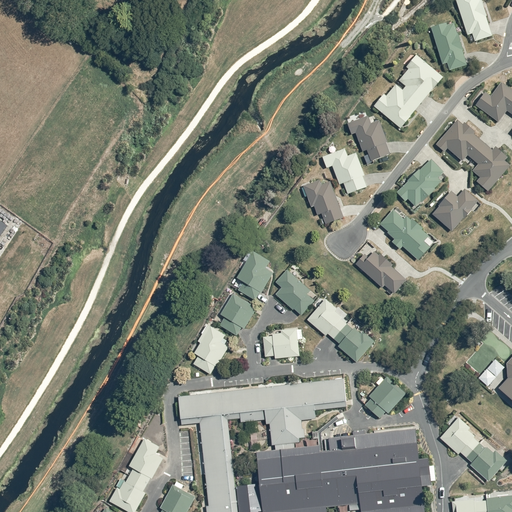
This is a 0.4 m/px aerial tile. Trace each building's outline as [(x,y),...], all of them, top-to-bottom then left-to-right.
[(456,0),(468,36),(473,34),(475,41),(493,36),(481,0),(456,0)] [(447,23),(431,27),(443,66),(447,64),(449,70),(467,66),(455,23),(448,25),(447,23)] [(377,109),(402,130),(444,78),(418,55),(399,81),(406,86),(402,91),(396,85),(377,109)] [(492,95),(486,92),(476,106),(499,122),(508,111),(511,114),(511,89),(502,82),(492,95)] [(369,116),(348,124),(352,135),(356,133),(363,152),(367,150),(372,162),(391,154),(378,121),(372,124),(369,116)] [(493,150),(458,120),(440,142),(464,162),(469,156),(479,165),(474,171),(481,178),(477,183),(489,193),(511,166),(505,161),(509,157),(496,147),(493,150)] [(349,156),(345,149),(323,157),(327,168),(333,166),(340,186),(344,184),(349,195),(369,188),(357,153),(349,156)] [(444,173),(432,159),(397,193),(406,202),(409,200),(416,207),(442,182),(438,178),(444,173)] [(344,218),(331,181),(323,184),(321,180),(304,186),(315,218),(323,214),(327,225),(344,218)] [(458,197),(452,192),(433,214),(453,231),(479,200),(466,189),(458,197)] [(403,220),(393,210),(379,226),(419,261),(431,247),(425,242),(430,236),(407,216),(403,220)] [(6,211),(3,215),(0,219),(0,232),(6,237),(14,226),(25,234),(29,229),(10,214),(6,211)] [(237,292),(255,302),(260,294),(261,295),(273,274),(265,269),(270,262),(253,252),(236,279),(242,284),(237,292)] [(365,254),(356,265),(383,288),(385,286),(396,295),(409,281),(375,252),(370,258),(365,254)] [(311,292),(287,271),(275,284),(282,289),(277,296),(301,318),(315,302),(307,296),(311,292)] [(257,308),(233,295),(220,316),(224,319),(220,327),(236,337),(242,329),(244,331),(257,308)] [(337,310),(325,300),(306,321),(325,339),(328,336),(340,346),(338,348),(357,363),(375,343),(361,332),(360,334),(335,312),(337,310)] [(226,336),(208,327),(197,343),(200,345),(193,355),(198,358),(194,365),(211,376),(228,348),(221,344),(226,336)] [(273,338),(264,339),(266,358),(275,357),(275,359),(300,357),(298,341),(303,341),(301,330),(281,332),(281,335),(273,336),(273,338)] [(511,349),(495,369),(499,372),(490,383),(511,401),(511,349)] [(406,395),(387,377),(369,398),(370,400),(365,407),(381,420),(406,395)] [(359,506),(359,511),(423,511),(421,490),(431,489),(428,460),(418,461),(416,429),(325,440),(325,448),(305,449),(255,454),(258,486),(237,488),(228,423),(269,418),(272,445),(304,442),(301,422),(315,421),(314,412),(347,408),(344,378),(178,398),(181,426),(199,424),(206,511),(326,511),(326,510),(359,506)] [(471,430),(458,419),(440,439),(459,457),(461,455),(472,465),(470,467),(488,484),(507,462),(495,451),(493,454),(469,432),(471,430)] [(117,489),(109,503),(126,511),(135,511),(163,459),(156,456),(159,448),(143,441),(128,468),(130,471),(120,490),(117,489)] [(187,511),(195,498),(173,487),(158,511),(187,511)] [(511,511),(511,496),(451,503),(452,511),(511,511)]
